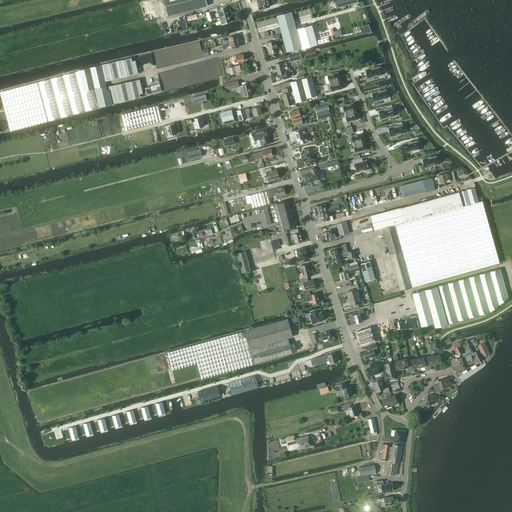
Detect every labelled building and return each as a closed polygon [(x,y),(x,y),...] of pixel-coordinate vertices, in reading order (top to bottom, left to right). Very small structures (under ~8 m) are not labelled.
[(164,0),(168,14),(207,5),(206,0),(164,0)] [(257,0),(260,9),(261,9),(262,10),(266,9),(266,7),(270,6),(270,5),(273,4),(272,0),(257,0)] [(217,10),(219,16),(228,13),(226,7),(217,10)] [(206,13),(208,20),(212,19),(215,18),(212,11),(209,11),(206,13)] [(222,24),(231,21),(228,13),(219,16),(220,21),(215,22),(216,25),(221,24),(222,24)] [(280,27),(276,28),(278,33),(281,32),(282,34),(289,32),(294,50),(302,48),(302,49),(317,45),(318,45),(312,24),(296,29),(295,23),(280,27)] [(369,24),(360,26),(362,34),(371,31),(369,24)] [(342,31),(341,28),(331,30),(333,35),(335,34),(336,37),(346,34),(345,30),(342,31)] [(294,50),(289,32),(282,34),(287,52),(294,50)] [(225,39),(221,40),(222,44),(238,40),(237,37),(238,37),(237,35),(229,37),(229,39),(225,40),(225,39)] [(268,49),(270,54),(278,52),(275,40),(281,39),(280,35),(272,37),(273,40),(267,42),(269,48),(268,49)] [(238,40),(222,44),(223,49),(227,49),(226,46),(231,45),(232,48),(240,46),(239,46),(240,46),(239,44),(238,40)] [(316,56),(315,51),(303,54),(305,59),(316,56)] [(300,53),(289,56),(290,61),(302,58),(301,55),(300,53)] [(233,57),(232,57),(233,59),(233,60),(236,59),(237,62),(245,60),(243,54),(232,57),(233,57)] [(131,58),(102,65),(106,81),(138,73),(135,60),(132,61),(131,58)] [(276,65),(275,65),(276,67),(277,68),(278,74),(291,71),(291,70),(290,68),(288,68),(287,61),(276,64),(276,65)] [(113,104),(112,103),(109,86),(107,87),(106,86),(101,65),(79,71),(83,91),(94,88),(99,107),(113,104)] [(229,68),(230,74),(241,72),(240,65),(229,68)] [(378,76),(377,76),(381,74),(379,66),(365,70),(366,74),(367,74),(367,76),(366,77),(367,81),(373,79),(373,77),(374,76),(374,77),(378,76)] [(278,74),(277,74),(278,77),(277,78),(277,79),(278,80),(288,78),(292,77),(293,74),(292,70),(291,70),(291,71),(278,74)] [(11,131),(88,111),(99,107),(94,88),(83,91),(79,71),(0,92),(11,131)] [(338,72),(327,75),(329,81),(330,83),(340,80),(339,78),(340,78),(339,77),(340,77),(339,73),(338,74),(338,72)] [(312,77),(305,78),(302,79),(305,90),(314,87),(313,83),(312,77)] [(143,93),(140,79),(109,86),(112,103),(140,97),(139,94),(143,93)] [(290,82),(292,87),(295,98),(296,103),(307,100),(307,98),(305,90),(302,79),(298,80),(290,82)] [(330,83),(327,84),(329,92),(332,91),(342,88),(342,87),(343,87),(342,84),(341,84),(341,83),(340,83),(340,80),(330,83)] [(239,87),(238,81),(224,84),(225,90),(239,87)] [(241,92),(242,96),(245,96),(253,94),(250,82),(242,84),(244,91),(241,92)] [(294,104),(292,99),(295,98),(292,87),(283,89),(284,93),(282,94),(285,106),(294,104)] [(314,87),(305,90),(307,98),(317,96),(314,87)] [(385,89),(371,93),(372,97),(373,97),(374,101),(375,105),(381,103),(380,100),(384,99),(388,97),(386,93),(385,89)] [(206,94),(193,97),(195,104),(200,103),(200,102),(203,102),(207,101),(206,94)] [(318,104),(314,105),(315,108),(316,113),(329,109),(327,102),(318,104)] [(345,112),(346,114),(355,111),(355,109),(355,108),(356,107),(355,104),(354,105),(353,103),(343,106),(344,112),(345,112)] [(159,105),(122,115),(126,131),(163,122),(159,105)] [(388,108),(378,111),(379,115),(380,115),(381,119),(382,121),(388,120),(388,118),(391,117),(390,117),(395,115),(393,110),(395,110),(394,107),(392,107),(392,105),(387,106),(388,108)] [(253,108),(249,109),(250,112),(254,111),(255,116),(262,114),(260,106),(253,108)] [(245,109),(237,111),(239,121),(247,118),(245,109)] [(330,116),(329,109),(316,113),(318,119),(330,116)] [(232,110),(221,112),(223,122),(234,119),(232,110)] [(292,120),(293,120),(301,117),(301,116),(299,110),(289,112),(291,116),(290,117),(290,119),(291,119),(292,120)] [(358,119),(358,118),(357,114),(357,115),(356,113),(356,114),(355,111),(346,114),(346,116),(347,122),(358,119)] [(195,121),(193,122),(195,128),(205,126),(204,121),(206,120),(205,115),(194,118),(195,121)] [(305,115),(301,116),(301,117),(293,120),(293,123),(293,124),(293,125),(294,125),(294,127),(303,124),(303,125),(307,124),(305,115)] [(397,126),(388,128),(389,132),(390,132),(392,139),(398,138),(397,136),(398,136),(401,135),(400,134),(405,133),(402,124),(402,122),(397,123),(397,126)] [(174,123),(166,125),(168,131),(169,130),(170,135),(177,134),(176,130),(179,129),(177,123),(175,124),(174,123)] [(302,131),(295,133),(297,141),(300,140),(301,143),(308,141),(306,133),(313,131),(312,128),(309,129),(305,130),(302,131)] [(266,130),(252,133),(251,134),(252,137),(253,137),(254,141),(259,140),(261,146),(263,145),(270,143),(266,130)] [(353,142),(354,144),(364,142),(363,140),(363,139),(363,138),(364,138),(363,135),(362,135),(362,134),(351,136),(353,142)] [(223,140),(225,147),(235,144),(233,137),(223,140)] [(415,150),(419,148),(417,140),(402,145),(403,150),(402,150),(403,154),(409,153),(408,152),(410,151),(410,152),(415,150)] [(365,144),(364,144),(364,142),(354,144),(354,147),(356,152),(366,150),(366,148),(367,148),(366,145),(365,145),(365,144)] [(200,149),(186,152),(188,160),(203,156),(200,149)] [(270,149),(260,152),(261,157),(264,157),(264,158),(272,156),(272,153),(272,152),(272,150),(271,150),(270,149)] [(260,152),(247,156),(248,161),(248,162),(256,160),(256,159),(261,158),(261,157),(260,152)] [(309,152),(301,155),(303,161),(305,161),(310,159),(309,156),(313,155),(312,152),(309,153),(309,152)] [(434,166),(434,165),(438,164),(436,156),(421,160),(422,163),(424,163),(425,167),(431,166),(431,167),(434,166)] [(310,159),(305,161),(306,166),(316,163),(314,158),(310,159)] [(360,158),(354,160),(349,161),(351,167),(355,166),(356,172),(366,170),(366,171),(370,169),(369,165),(368,165),(367,160),(361,162),(360,158)] [(310,168),(311,173),(307,174),(309,182),(314,181),(315,180),(316,184),(319,183),(321,180),(320,179),(318,170),(318,171),(318,170),(327,167),(326,165),(326,163),(316,166),(317,167),(310,168)] [(263,170),(264,173),(264,174),(267,174),(269,181),(274,180),(274,178),(279,177),(279,176),(280,176),(279,174),(278,174),(277,169),(271,171),(271,168),(263,170)] [(448,173),(436,176),(438,184),(446,182),(446,183),(451,181),(448,173)] [(427,192),(436,189),(433,177),(424,180),(399,186),(402,197),(427,192)] [(269,190),(268,191),(270,198),(271,197),(273,197),(272,194),(275,193),(276,196),(285,194),(283,185),(274,188),(274,189),(269,190)] [(374,230),(382,228),(395,225),(412,287),(499,263),(482,201),(479,202),(475,188),(459,192),(401,208),(370,215),(374,230)] [(271,203),(270,198),(268,191),(249,196),(252,208),(271,203)] [(273,203),(275,207),(288,204),(287,199),(273,203)] [(333,202),(325,204),(328,217),(333,215),(331,211),(335,210),(339,209),(340,209),(338,201),(333,202)] [(219,203),(223,216),(228,214),(225,202),(219,203)] [(316,206),(314,206),(317,218),(318,217),(318,221),(324,220),(323,218),(328,217),(325,204),(316,206)] [(294,225),(293,221),(279,225),(280,229),(294,225)] [(340,236),(350,233),(347,222),(337,225),(340,236)] [(382,228),(400,290),(412,287),(395,225),(382,228)] [(292,238),(293,238),(295,244),(303,242),(300,233),(298,233),(297,229),(291,231),(292,238)] [(325,233),(327,241),(333,239),(332,234),(335,233),(335,230),(325,233)] [(305,248),(293,251),(294,254),(298,253),(299,259),(304,257),(304,255),(306,254),(305,248)] [(251,270),(246,251),(237,254),(242,272),(251,270)] [(333,262),(341,260),(340,257),(348,255),(349,258),(352,257),(351,251),(348,252),(348,253),(332,257),(333,262)] [(346,271),(341,273),(343,280),(349,278),(349,276),(351,275),(350,272),(359,269),(358,264),(357,261),(349,264),(350,266),(348,267),(348,266),(345,266),(346,271)] [(361,263),(366,281),(375,279),(370,261),(361,263)] [(309,264),(301,266),(304,278),(312,275),(309,264)] [(439,286),(449,324),(490,312),(509,298),(500,268),(479,275),(439,286)] [(306,278),(299,280),(300,286),(304,285),(306,291),(316,289),(316,288),(316,287),(315,285),(313,280),(307,282),(306,278)] [(357,289),(347,292),(349,299),(359,296),(358,290),(360,289),(361,289),(361,288),(364,287),(363,282),(356,285),(357,289)] [(439,286),(412,293),(421,326),(433,323),(435,328),(437,327),(449,324),(439,286)] [(318,293),(311,295),(310,291),(304,292),(307,301),(312,300),(314,307),(317,305),(317,303),(320,301),(318,293)] [(361,301),(359,296),(349,299),(350,305),(355,304),(356,307),(355,307),(362,305),(364,304),(363,301),(362,300),(361,301)] [(355,324),(362,322),(360,313),(363,312),(362,309),(357,311),(358,314),(353,315),(355,324)] [(318,310),(305,313),(306,315),(307,316),(311,315),(313,323),(321,321),(321,320),(325,319),(324,318),(325,317),(324,315),(323,314),(322,311),(318,312),(318,311),(317,310),(318,310)] [(250,329),(244,331),(250,349),(288,338),(293,337),(288,319),(250,329)] [(368,329),(358,333),(360,338),(370,335),(368,329)] [(436,335),(434,329),(427,331),(429,337),(430,339),(432,339),(431,336),(436,335)] [(254,365),(293,354),(288,338),(250,349),(244,331),(192,346),(167,353),(172,370),(197,363),(201,379),(254,365)] [(322,334),(319,335),(320,337),(323,336),(324,340),(331,337),(329,331),(322,333),(322,334)] [(370,335),(360,338),(361,344),(369,341),(370,344),(378,341),(377,338),(373,340),(371,334),(370,335)] [(460,346),(458,342),(453,345),(458,355),(463,353),(459,347),(460,346)] [(366,350),(363,351),(366,358),(369,357),(369,358),(370,359),(372,358),(372,357),(372,356),(375,355),(374,353),(376,352),(376,349),(378,349),(376,343),(368,346),(365,347),(366,350)] [(483,343),(478,346),(483,357),(484,356),(485,359),(490,357),(489,354),(483,343)] [(469,345),(466,346),(468,349),(470,353),(475,364),(481,361),(477,354),(476,351),(473,353),(469,345)] [(317,358),(311,360),(313,366),(318,364),(318,362),(329,359),(331,364),(339,361),(338,361),(339,360),(338,358),(337,357),(336,352),(317,358)] [(470,353),(465,356),(470,367),(470,366),(472,369),(477,367),(475,364),(470,353)] [(395,362),(396,369),(402,368),(400,360),(398,360),(397,355),(393,356),(395,362)] [(435,363),(434,356),(425,357),(428,370),(431,369),(430,364),(435,363)] [(425,357),(417,359),(419,366),(419,368),(424,367),(425,371),(428,370),(425,357)] [(457,358),(454,360),(461,372),(462,371),(463,374),(467,371),(466,369),(467,368),(462,361),(463,361),(461,358),(458,360),(457,358)] [(374,374),(380,372),(378,369),(379,368),(385,366),(383,359),(370,363),(371,367),(367,368),(369,376),(374,374)] [(406,359),(400,360),(402,368),(407,367),(409,374),(411,373),(409,361),(407,361),(406,359)] [(414,373),(413,367),(419,366),(417,359),(409,361),(411,373),(414,373)] [(452,367),(456,375),(461,372),(454,360),(452,361),(454,365),(452,367)] [(392,361),(385,363),(387,370),(393,368),(392,361)] [(395,378),(393,368),(387,370),(387,372),(384,373),(385,380),(395,378)] [(255,375),(229,383),(232,395),(258,388),(255,375)] [(378,379),(371,382),(373,387),(382,384),(381,381),(382,381),(381,377),(378,378),(378,379)] [(438,384),(433,386),(435,393),(436,393),(442,390),(442,388),(450,385),(448,377),(448,378),(438,381),(439,381),(440,384),(439,384),(438,384)] [(345,399),(345,398),(353,395),(350,386),(347,387),(345,382),(335,385),(337,390),(343,388),(344,393),(341,394),(341,395),(342,399),(343,399),(345,399)] [(383,386),(382,384),(373,387),(374,392),(382,389),(383,392),(386,392),(389,391),(388,387),(386,388),(385,386),(383,386)] [(198,391),(200,401),(220,396),(218,385),(198,391)] [(389,391),(386,392),(387,396),(390,406),(397,403),(394,396),(391,397),(390,392),(389,392),(389,391)] [(379,393),(384,408),(390,406),(387,396),(386,392),(383,392),(379,393)] [(425,400),(420,402),(422,409),(429,407),(428,405),(437,402),(434,394),(424,397),(424,398),(425,397),(426,400),(425,401),(425,400)] [(162,402),(156,404),(158,412),(165,411),(162,402)] [(355,405),(350,406),(349,403),(342,405),(344,411),(348,410),(350,417),(358,415),(355,405)] [(148,406),(141,408),(143,416),(150,415),(148,406)] [(133,410),(127,412),(129,420),(136,419),(133,410)] [(119,414),(112,416),(115,425),(121,423),(119,414)] [(104,418),(98,420),(100,429),(107,427),(104,418)] [(368,419),(371,433),(372,436),(377,435),(377,432),(374,418),(368,419)] [(90,422),(83,424),(86,433),(92,431),(90,422)] [(75,426),(69,428),(71,437),(78,435),(75,426)] [(396,430),(394,442),(403,443),(405,431),(396,430)] [(286,437),(280,439),(282,444),(287,442),(288,444),(297,442),(299,449),(310,446),(308,437),(308,436),(301,438),(297,439),(297,440),(295,440),(294,435),(286,437)] [(381,443),(379,457),(382,458),(388,459),(390,459),(389,462),(390,462),(398,463),(399,463),(402,445),(399,445),(399,443),(394,442),(394,444),(393,444),(392,447),(390,447),(390,445),(385,444),(381,443)] [(396,475),(398,463),(390,462),(388,474),(396,475)] [(376,473),(375,464),(359,467),(360,476),(376,473)] [(382,481),(376,482),(377,485),(381,485),(382,492),(393,491),(392,483),(383,484),(382,481)] [(381,498),(383,506),(392,505),(391,500),(393,500),(393,496),(381,498)]
